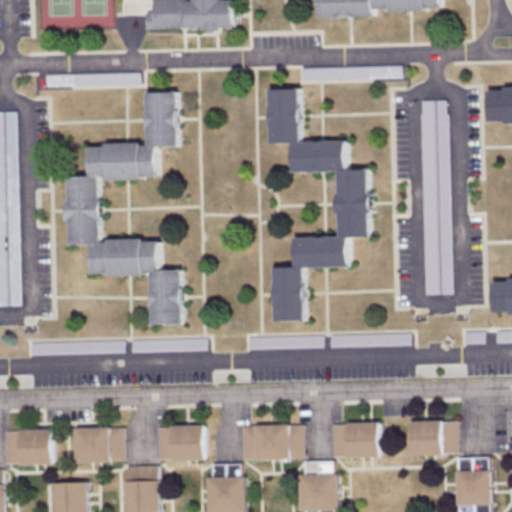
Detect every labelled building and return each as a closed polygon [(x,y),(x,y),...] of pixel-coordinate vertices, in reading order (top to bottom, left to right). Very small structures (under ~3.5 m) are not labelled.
[(120,0),(120,15),(148,14),(148,29),(237,26),(236,0),(120,0)] [(377,14),(322,16),(321,0),(443,0),(444,7),(428,7),(428,10),(391,11),(391,8),(377,8),(377,14)] [(302,67),(404,64),(404,77),(303,79),(302,67)] [(47,74),(142,72),(143,84),(48,86),(47,74)] [(511,122),(509,123),(509,119),(492,120),(491,90),(508,89),(508,86),(511,85),(511,122)] [(272,89),(274,143),(294,142),(295,172),(339,171),(341,235),(296,236),(297,266),(277,266),(279,321),(309,320),(307,267),(353,266),(352,237),(374,236),(372,167),(350,168),(349,139),(304,141),(302,88),(272,89)] [(179,92),(180,145),(159,145),(160,174),(102,176),(104,243),(110,242),(110,238),(146,237),(146,241),(162,241),(163,269),(184,268),(186,323),(155,324),(154,271),(147,272),(147,274),(111,275),(111,272),(96,273),(95,244),(73,245),(71,176),(92,175),(91,146),(108,146),(108,143),(144,142),(144,144),(151,144),(150,92),(179,92)] [(437,99),(450,99),(455,293),(442,293),(437,99)] [(422,100),(435,100),(440,293),(427,294),(422,100)] [(0,111),(3,111),(8,305),(0,305),(0,111)] [(4,111),(18,111),(23,305),(9,305),(4,111)] [(511,281),(496,282),(497,311),(511,310),(511,281)] [(498,330),(511,329),(511,341),(498,342),(498,330)] [(332,334),(413,332),(413,344),(332,346),(332,334)] [(249,336),(326,334),(326,346),(250,348),(249,336)] [(133,339),(209,337),(209,349),(133,351),(133,339)] [(32,342),(126,340),(126,351),(32,354),(32,342)] [(413,421),(461,419),(462,454),(414,456),(413,421)] [(334,423),(383,421),(384,456),(335,457),(334,423)] [(245,425),(307,423),(308,458),(246,460),(245,425)] [(160,426),(208,424),(209,459),(161,461),(160,426)] [(79,428),(127,426),(128,461),(80,463),(79,428)] [(7,429),(55,428),(56,463),(8,464),(7,429)] [(0,511),(0,468),(6,468),(6,483),(8,483),(9,511),(0,511)] [(460,470),(493,469),(494,504),(461,504),(460,470)] [(302,474),(341,473),(342,509),(303,510),(302,474)] [(211,511),(211,477),(251,475),(252,511),(232,511),(211,511)] [(128,511),(128,481),(163,480),(163,511),(128,511)] [(57,511),(56,482),(91,481),(92,511),(57,511)]
